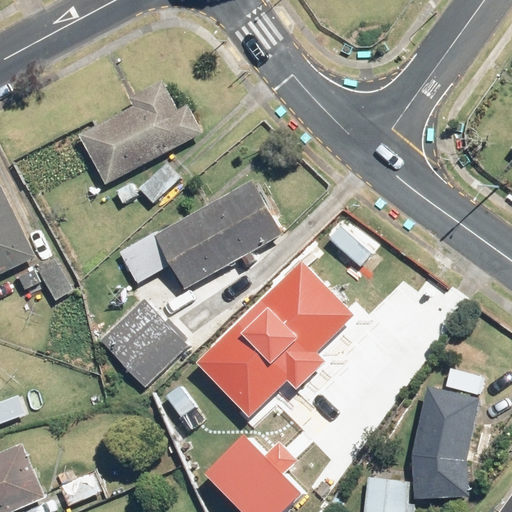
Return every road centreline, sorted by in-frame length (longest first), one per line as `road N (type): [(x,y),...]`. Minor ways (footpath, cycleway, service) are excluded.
road 1 (tertiary): [(371,152),(284,68),(234,0)]
road 2 (residential): [(371,152),(483,0)]
road 3 (tertiary): [(511,261),(371,152)]
road 4 (residential): [(0,61),(115,0)]
